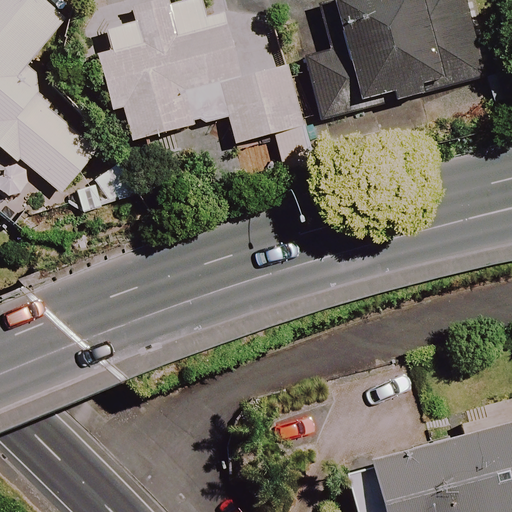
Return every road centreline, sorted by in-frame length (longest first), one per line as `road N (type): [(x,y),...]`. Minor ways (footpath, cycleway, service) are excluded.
road 1 (secondary): [(511,209),(318,256),(0,371)]
road 2 (tertiary): [(114,511),(0,398)]
